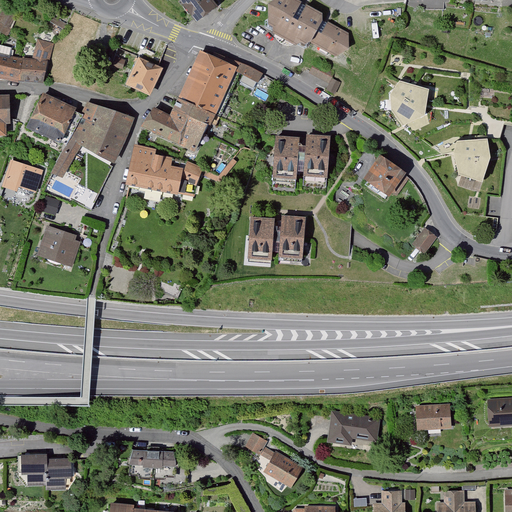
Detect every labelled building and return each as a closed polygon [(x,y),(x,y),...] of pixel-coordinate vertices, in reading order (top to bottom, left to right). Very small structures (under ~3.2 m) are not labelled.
[(206,0),(174,0),(187,20),(210,6),(206,0)] [(323,19),(289,0),(284,0),(271,9),(272,35),(294,46),(318,47),(338,59),(351,53),(346,35),(322,23),(323,19)] [(7,7),(0,17),(0,29),(6,33),(18,14),(7,7)] [(39,40),(35,54),(48,58),(53,46),(39,40)] [(112,55),(109,63),(119,66),(123,59),(112,55)] [(214,62),(203,57),(174,122),(155,113),(148,130),(190,149),(197,147),(207,125),(211,127),(234,75),(258,86),(262,77),(217,56),(214,62)] [(14,62),(0,57),(0,78),(13,83),(44,83),(47,64),(14,62)] [(315,59),(308,72),(328,81),(335,69),(315,59)] [(161,73),(138,63),(128,86),(151,96),(161,73)] [(332,77),(326,89),(334,93),(340,81),(332,77)] [(432,92),(401,82),(391,96),(393,117),(404,129),(426,120),(432,92)] [(73,113),(45,100),(31,131),(59,143),(73,113)] [(131,126),(89,106),(55,176),(65,180),(81,146),(114,162),(131,126)] [(295,142),(279,141),(277,185),(295,185),(296,173),(308,174),(308,184),(327,185),(329,140),(309,139),(309,149),(295,149),(295,142)] [(487,142),(458,143),(454,158),(460,178),(485,187),(492,163),(487,142)] [(154,153),(140,150),(133,187),(182,196),(186,174),(172,171),(174,162),(153,159),(154,153)] [(11,160),(2,186),(17,191),(18,187),(35,193),(43,170),(11,160)] [(405,179),(382,162),(367,181),(390,199),(405,179)] [(46,197),(42,209),(56,213),(60,201),(46,197)] [(274,222),(252,221),(252,261),(271,262),(272,248),(285,248),(284,259),(303,260),(304,221),(285,221),(285,230),(273,230),(274,222)] [(80,242),(49,232),(40,257),(71,268),(80,242)] [(436,239),(426,232),(416,248),(426,254),(436,239)] [(511,400),(490,401),(490,425),(511,424),(511,400)] [(450,407),(419,408),(420,430),(451,429),(450,407)] [(378,420),(334,415),(331,443),(351,446),(352,439),(376,442),(378,420)] [(266,445),(255,438),(248,449),(259,456),(266,445)] [(175,455),(134,454),(133,476),(174,477),(175,455)] [(302,471),(278,455),(267,472),(290,488),(302,471)] [(47,458),(23,458),(23,476),(29,475),(30,488),(49,487),(49,492),(67,492),(66,481),(73,481),(72,463),(47,463),(47,458)] [(464,494),(445,494),(445,506),(440,506),(439,511),(475,511),(475,505),(465,505),(464,494)] [(404,511),(404,495),(384,495),(384,507),(376,507),(376,511),(404,511)]
